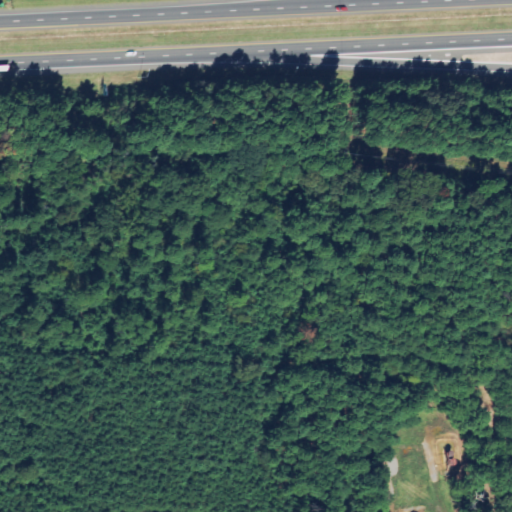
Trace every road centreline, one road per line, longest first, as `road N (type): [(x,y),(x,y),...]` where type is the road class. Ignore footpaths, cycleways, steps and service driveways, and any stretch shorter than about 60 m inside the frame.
road 1 (motorway): [(0,61),(511,36)]
road 2 (motorway): [(437,0),(0,21)]
road 3 (motorway): [(150,54),(511,66)]
